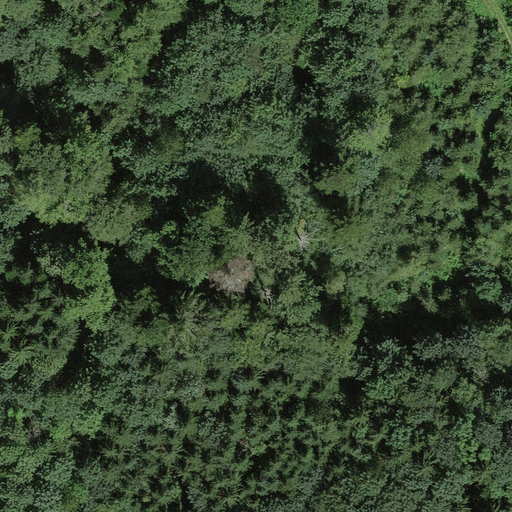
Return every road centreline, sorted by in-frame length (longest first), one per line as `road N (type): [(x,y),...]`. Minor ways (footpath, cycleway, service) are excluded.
road 1 (track): [(198,0),(75,197),(0,256)]
road 2 (track): [(77,511),(75,197)]
